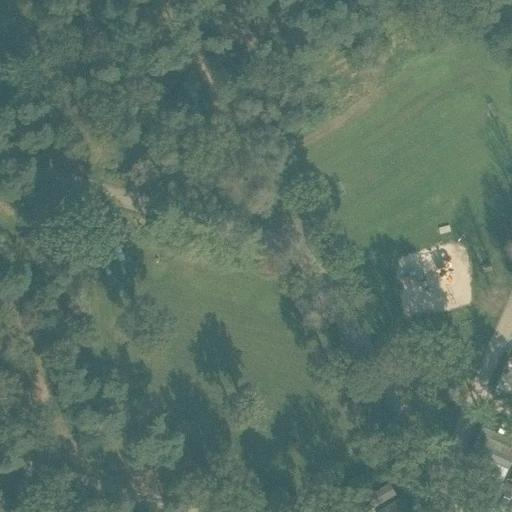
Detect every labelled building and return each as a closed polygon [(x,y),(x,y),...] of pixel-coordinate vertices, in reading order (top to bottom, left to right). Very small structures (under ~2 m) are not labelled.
[(45,190),(33,185),(30,194),(42,199),(45,190)] [(181,285),(187,265),(167,259),(161,278),(181,285)] [(239,299),(244,280),(225,275),(220,294),(239,299)] [(129,427),(159,417),(152,397),(122,406),(129,427)] [(476,442),(472,453),(508,470),(511,461),(511,443),(482,429),(477,442),(476,442)]
